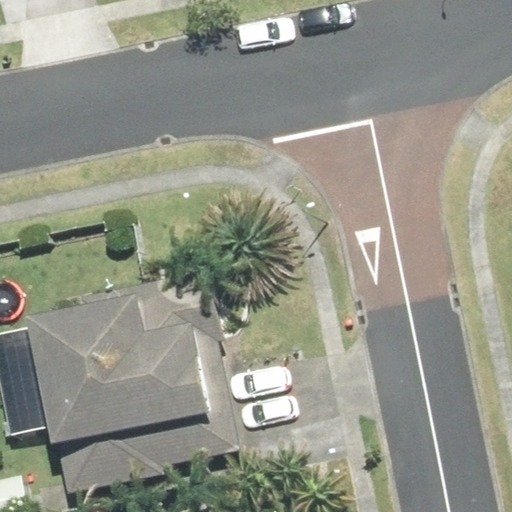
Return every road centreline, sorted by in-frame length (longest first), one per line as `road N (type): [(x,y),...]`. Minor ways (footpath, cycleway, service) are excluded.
road 1 (residential): [(342,55),(440,511)]
road 2 (residential): [(0,126),(342,55)]
road 3 (residential): [(342,55),(511,19)]
